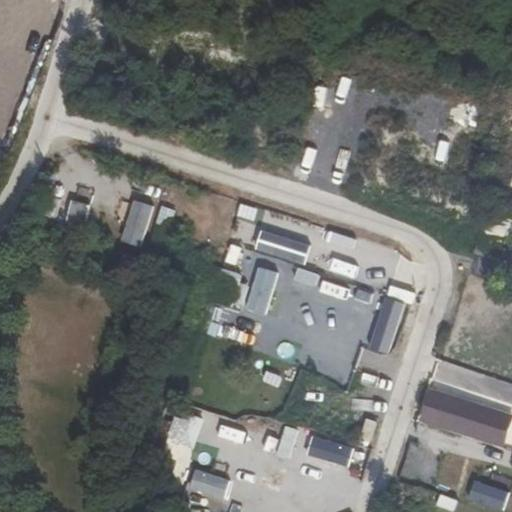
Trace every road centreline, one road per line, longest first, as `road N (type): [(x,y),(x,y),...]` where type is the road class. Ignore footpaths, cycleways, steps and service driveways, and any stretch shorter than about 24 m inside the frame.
road 1 (residential): [(49,118),(428,246),(438,263),(436,305),(366,511)]
road 2 (residential): [(49,118),(87,0)]
